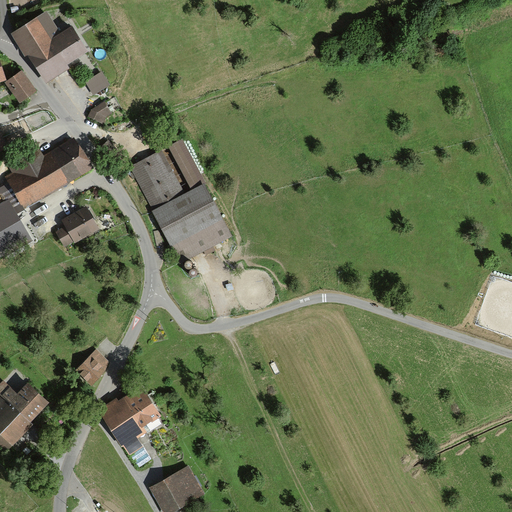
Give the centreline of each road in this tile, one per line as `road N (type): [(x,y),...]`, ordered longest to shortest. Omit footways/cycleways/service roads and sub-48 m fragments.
road 1 (unclassified): [(149,288),(194,328),(333,297),(511,353)]
road 2 (tertiary): [(0,46),(38,72),(132,218),(149,288)]
road 3 (tertiary): [(149,288),(69,456),(59,511)]
road 4 (unknown): [(0,168),(21,144),(71,122),(114,129),(168,113)]
